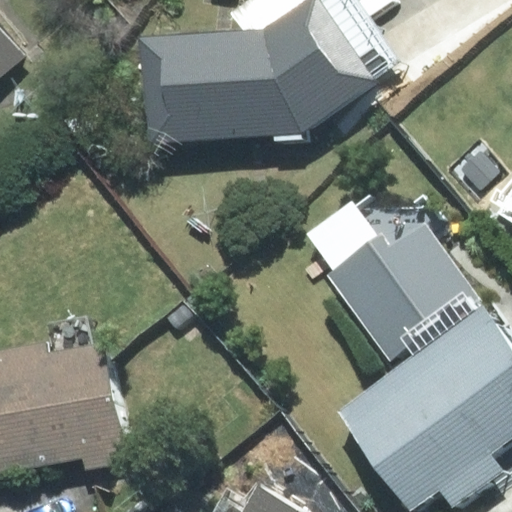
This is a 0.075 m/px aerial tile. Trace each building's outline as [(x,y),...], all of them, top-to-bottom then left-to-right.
[(334,0),(275,45),(151,52),(158,158),(307,149),(404,76),(347,0),(334,0)] [(0,22),(0,78),(28,53),(0,22)] [(511,208),(501,225),(511,232),(511,208)] [(394,258),(387,249),(332,290),(395,374),(482,309),(426,233),(394,258)] [(469,511),(508,485),(496,468),(511,456),(511,349),(493,323),(344,428),(403,511),(434,511),(440,508),(443,511),(469,511)] [(0,484),(84,470),(87,486),(114,481),(112,465),(127,462),(109,356),(0,374),(0,484)]
